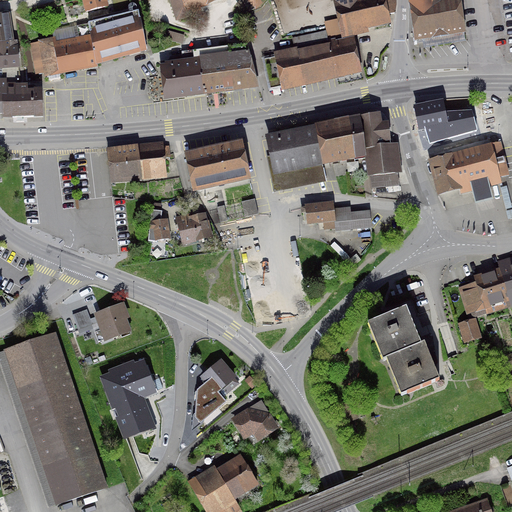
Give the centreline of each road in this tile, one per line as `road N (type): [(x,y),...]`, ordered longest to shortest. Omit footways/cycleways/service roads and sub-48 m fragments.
road 1 (primary): [(0,136),(229,120),(393,90)]
road 2 (residential): [(131,500),(175,446),(186,307)]
road 3 (residential): [(277,376),(379,278),(435,245)]
road 4 (residential): [(435,245),(393,90)]
road 5 (secondary): [(277,376),(347,511)]
road 6 (secondary): [(65,260),(186,307)]
